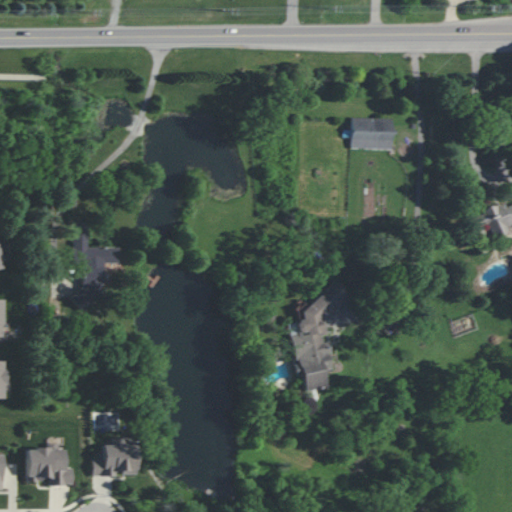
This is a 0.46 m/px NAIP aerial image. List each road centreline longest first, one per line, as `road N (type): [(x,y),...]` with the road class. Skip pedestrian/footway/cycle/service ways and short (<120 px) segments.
road 1 (secondary): [(0,36),(511,32)]
road 2 (residential): [(415,33),(417,235),(401,271),(363,303)]
road 3 (residential): [(478,32),(474,165),(494,176),(511,174)]
